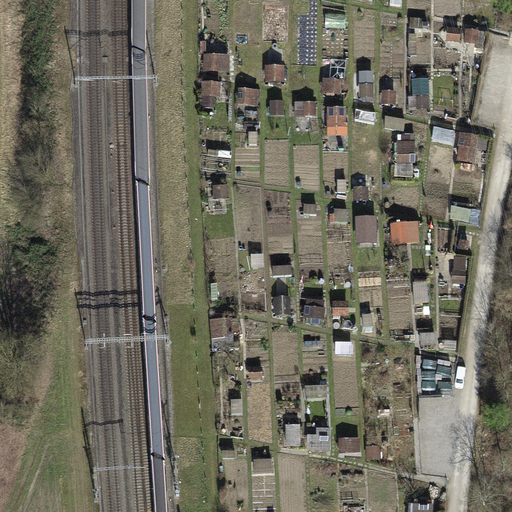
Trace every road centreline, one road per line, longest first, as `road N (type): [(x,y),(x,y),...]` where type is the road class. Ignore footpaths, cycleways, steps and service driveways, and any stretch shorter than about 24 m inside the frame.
road 1 (track): [(189,0),(213,511)]
road 2 (track): [(511,142),(461,511)]
